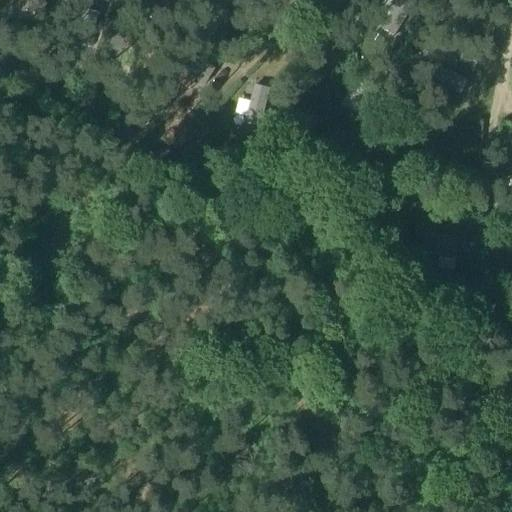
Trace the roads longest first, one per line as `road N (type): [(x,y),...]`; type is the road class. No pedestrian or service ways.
road 1 (track): [(170,163),(353,221),(511,367)]
road 2 (track): [(0,355),(84,209),(114,186),(170,163)]
road 3 (track): [(491,278),(511,28)]
road 4 (track): [(170,163),(195,141),(202,114),(297,0)]
road 5 (track): [(170,163),(0,53)]
